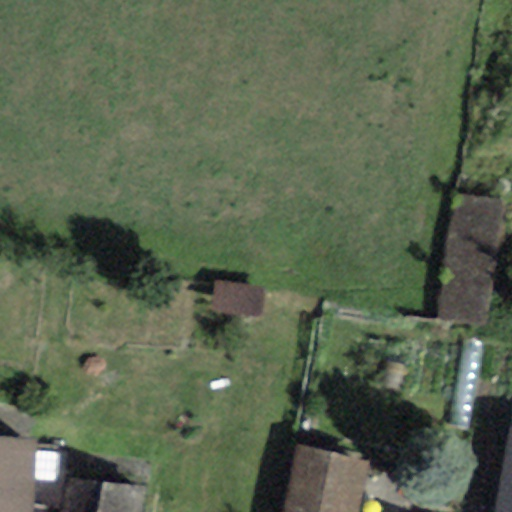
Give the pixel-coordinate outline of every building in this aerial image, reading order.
[(480,208),(449,204),(434,311),(465,316),(480,208)] [(511,511),(511,431),(510,431),(494,511),(511,511)] [(30,511),(34,439),(0,437),(0,511),(30,511)] [(310,448),(297,511),(358,511),(369,459),(310,448)] [(137,511),(143,486),(66,472),(58,511),(137,511)]
